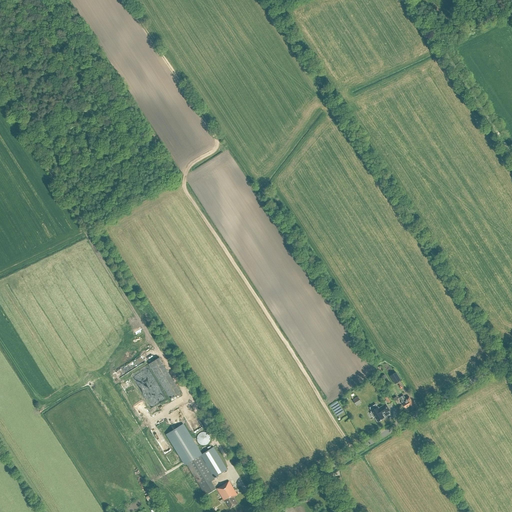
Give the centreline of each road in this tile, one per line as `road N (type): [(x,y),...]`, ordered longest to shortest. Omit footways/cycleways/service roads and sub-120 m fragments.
road 1 (track): [(127,0),(215,135),(213,148),(186,167),(186,191),(354,451)]
road 2 (track): [(505,359),(266,0)]
road 3 (tertiary): [(251,511),(511,355)]
road 4 (unclassified): [(411,0),(511,153)]
